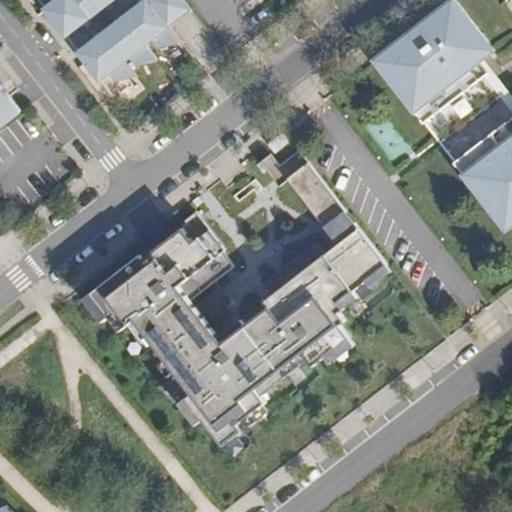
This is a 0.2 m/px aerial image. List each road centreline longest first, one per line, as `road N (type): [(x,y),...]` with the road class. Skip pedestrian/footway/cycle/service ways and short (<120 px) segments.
road 1 (residential): [(135,186),(381,0)]
road 2 (residential): [(294,511),(511,345)]
road 3 (residential): [(0,14),(135,186)]
road 4 (residential): [(135,186),(0,294)]
